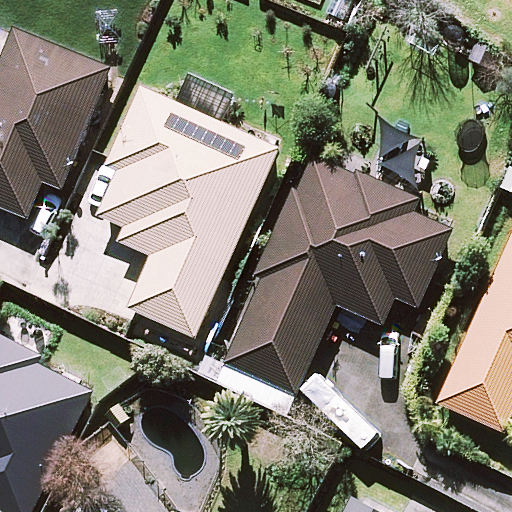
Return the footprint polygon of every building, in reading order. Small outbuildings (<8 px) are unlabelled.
[(113,72),(17,33),(0,74),(0,209),(30,222),(45,185),(64,192),(113,72)] [(126,227),(120,242),(154,257),(131,311),(197,340),(280,152),(224,127),(237,97),(191,77),(178,107),(144,92),(91,212),(126,227)] [(419,202),(312,156),(224,364),(300,396),(337,309),(385,329),(397,301),(420,311),(453,231),(413,214),(419,202)] [(511,244),(440,406),(506,435),(511,421),(511,244)] [(372,511),(354,503),(349,511),(372,511)]
